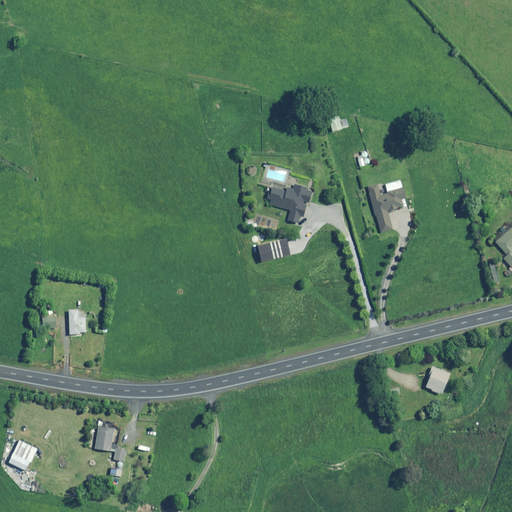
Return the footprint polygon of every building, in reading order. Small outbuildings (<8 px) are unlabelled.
[(342,129),(338,114),(329,117),(333,132),(342,129)] [(365,166),(362,155),(357,157),(360,167),(365,166)] [(377,184),(368,187),(381,233),(392,230),(387,213),(393,211),(393,210),(398,208),(397,207),(402,206),(401,200),(405,199),(401,187),(386,192),(386,194),(380,196),(377,184)] [(270,200),(269,205),(290,210),(287,220),(297,223),(299,216),(302,217),(306,202),(308,203),(311,191),(306,190),(307,188),(293,185),(292,189),(286,188),(285,191),(271,187),(270,193),(268,192),(266,199),(270,200)] [(511,227),(495,242),(507,255),(502,259),(511,269),(511,247),(511,227)] [(256,247),(259,263),(289,256),(285,240),(256,247)] [(493,261),(488,262),(494,284),(498,283),(493,261)] [(78,318),(78,310),(69,310),(69,335),(79,334),(79,333),(86,333),(86,318),(78,318)] [(56,328),(55,317),(43,318),(44,329),(56,328)] [(428,380),(425,388),(441,395),(449,374),(431,367),(427,380),(428,380)] [(398,388),(389,391),(391,397),(400,394),(398,388)] [(114,428),(100,425),(96,448),(111,450),(114,428)] [(20,439),(14,453),(30,460),(31,461),(38,448),(20,439)] [(127,449),(116,447),(114,459),(124,461),(127,449)] [(30,460),(14,453),(10,461),(26,469),(30,460)]
